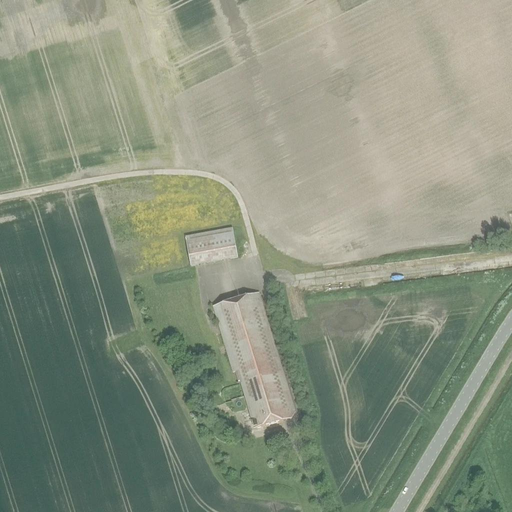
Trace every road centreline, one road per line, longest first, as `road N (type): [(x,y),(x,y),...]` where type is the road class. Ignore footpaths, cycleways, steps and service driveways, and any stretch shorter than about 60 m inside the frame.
road 1 (track): [(511,257),(258,280),(240,205),(216,178),(115,176),(0,198)]
road 2 (unclassified): [(396,511),(511,320)]
